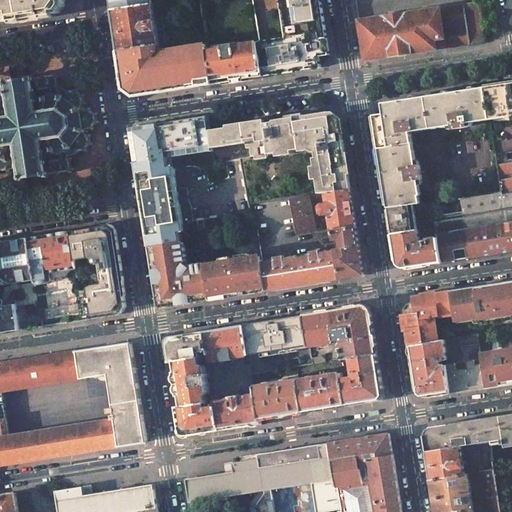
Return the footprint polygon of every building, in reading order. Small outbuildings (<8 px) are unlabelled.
[(0,0),(0,9),(2,23),(56,14),(65,2),(65,0),(0,0)] [(111,0),(112,3),(113,10),(153,4),(152,0),(111,0)] [(287,0),(293,36),(288,37),(266,41),(259,42),(260,43),(265,76),(322,67),(320,56),(330,55),(327,33),(325,33),(321,2),(319,3),(318,0),(287,0)] [(282,0),(283,8),(288,37),(293,36),(287,0),(282,0)] [(465,4),(471,44),(484,42),(480,14),(478,2),(465,4)] [(113,11),(119,51),(159,45),(153,4),(113,10),(113,11)] [(440,8),(447,48),(471,44),(465,4),(440,8)] [(406,18),(386,21),(385,17),(359,20),(366,61),(390,57),(447,48),(440,8),(405,13),(406,18)] [(211,50),(210,51),(215,84),(235,81),(244,80),(265,76),(260,43),(238,46),(238,44),(222,46),(223,49),(213,50),(212,48),(211,48),(211,50)] [(135,97),(215,84),(210,51),(209,45),(161,53),(159,45),(119,51),(125,89),(135,97)] [(0,170),(8,170),(9,177),(22,175),(23,176),(19,176),(20,179),(23,179),(23,182),(27,181),(26,178),(46,175),(46,178),(49,178),(49,175),(52,174),(58,173),(58,175),(61,175),(61,172),(70,171),(70,173),(73,173),(72,171),(74,170),(74,167),(72,168),(71,160),(73,159),(72,157),(70,157),(70,154),(71,154),(74,155),(77,153),(79,153),(80,151),(85,150),(86,152),(88,151),(87,149),(90,145),(93,145),(93,143),(91,142),(90,137),(92,135),(91,133),(88,135),(85,132),(89,133),(89,130),(86,129),(91,128),(92,131),(95,129),(94,127),(96,123),(99,123),(100,121),(97,120),(97,115),(99,114),(97,111),(95,113),(91,110),(92,107),(89,107),(88,109),(83,110),(86,108),(84,106),(81,107),(84,104),(86,105),(87,102),(84,101),(84,96),(86,95),(84,93),(82,94),(78,91),(79,89),(76,88),(75,91),(71,91),(69,89),(68,90),(68,89),(64,89),(61,91),(60,91),(60,88),(62,88),(61,85),(59,86),(58,78),(60,77),(60,74),(58,75),(57,73),(55,73),(55,75),(46,77),(46,74),(43,75),(43,77),(37,78),(37,77),(34,78),(33,75),(30,75),(31,78),(11,81),(11,78),(7,79),(8,82),(5,82),(5,86),(0,86),(0,170)] [(511,83),(485,87),(491,120),(511,116),(511,83)] [(385,114),(374,115),(380,154),(389,208),(414,204),(421,203),(419,196),(420,195),(420,191),(418,180),(423,179),(420,165),(416,165),(414,152),(414,150),(412,132),(422,130),(448,126),(453,125),(454,129),(469,127),(468,123),(486,120),(488,120),(491,120),(485,87),(383,103),(385,114)] [(251,158),(313,148),(320,194),(351,189),(341,121),(336,117),(330,118),(329,112),(274,120),(274,123),(266,124),(266,121),(210,130),(212,146),(212,148),(249,142),(251,158)] [(137,163),(172,157),(183,156),(213,151),(212,148),(212,146),(210,130),(207,116),(132,128),(131,128),(134,146),(137,163)] [(214,155),(215,163),(227,161),(240,159),(251,158),(249,142),(212,148),(213,151),(213,153),(214,155)] [(213,151),(183,156),(184,168),(193,167),(196,168),(199,169),(201,171),(204,174),(210,184),(229,178),(227,161),(215,163),(214,155),(213,153),(213,151)] [(443,262),(511,251),(511,151),(495,154),(502,192),(459,199),(461,211),(435,215),(439,238),(443,262)] [(172,157),(137,163),(138,169),(150,246),(181,241),(180,233),(183,233),(178,200),(183,200),(182,197),(178,197),(174,171),(175,171),(175,169),(173,169),(173,164),(172,157)] [(320,194),(291,197),(292,199),(299,236),(316,232),(309,202),(322,200),(323,202),(328,201),(329,204),(324,205),(321,209),(322,213),(324,215),(324,219),(326,230),(333,229),(357,225),(358,225),(355,208),(354,208),(354,204),(352,191),(351,189),(320,194)] [(414,204),(389,208),(393,234),(418,230),(414,204)] [(252,213),(189,223),(192,239),(255,229),(252,213)] [(127,306),(115,231),(107,225),(71,231),(75,259),(89,257),(91,258),(91,259),(92,261),(94,262),(97,262),(99,261),(100,260),(103,281),(95,282),(96,286),(80,289),(82,297),(84,313),(85,320),(121,314),(127,306)] [(357,225),(333,229),(334,239),(340,239),(341,247),(339,248),(338,246),(335,246),(336,251),(340,279),(365,275),(363,262),(357,225)] [(418,230),(393,234),(397,261),(407,268),(443,262),(439,238),(428,239),(429,240),(426,241),(426,238),(423,239),(424,241),(419,242),(418,241),(420,240),(418,230)] [(71,231),(29,238),(36,280),(36,282),(36,284),(39,303),(42,323),(46,322),(46,319),(60,317),(61,323),(70,322),(69,315),(84,313),(82,297),(80,289),(75,259),(71,231)] [(0,285),(11,283),(19,282),(36,280),(29,238),(0,242),(0,285)] [(189,269),(183,264),(187,260),(186,242),(184,242),(181,241),(150,246),(160,308),(211,300),(207,274),(205,265),(205,262),(194,264),(189,269)] [(268,262),(263,263),(264,269),(268,290),(272,290),(283,288),(289,287),(325,281),(340,279),(336,251),(328,252),(328,247),(320,248),(321,251),(310,253),(311,255),(292,258),(291,253),(284,254),(284,257),(274,258),(275,261),(268,262)] [(236,273),(239,295),(267,290),(268,290),(264,269),(263,263),(262,255),(260,255),(234,260),(236,270),(236,273)] [(207,274),(211,300),(239,295),(236,273),(236,270),(234,260),(205,265),(207,274)] [(19,282),(11,283),(12,286),(0,287),(0,301),(17,305),(17,306),(39,303),(36,284),(36,282),(20,285),(19,282)] [(511,282),(452,292),(456,314),(457,317),(456,317),(460,338),(478,334),(487,388),(511,383),(511,282)] [(452,292),(414,298),(405,310),(410,347),(440,341),(436,317),(456,314),(452,292)] [(0,301),(0,322),(2,333),(21,330),(17,306),(17,305),(0,301)] [(361,306),(305,315),(310,345),(311,346),(333,343),(334,344),(337,343),(337,341),(337,340),(340,340),(341,344),(342,343),(341,345),(344,359),(352,358),(378,354),(371,313),(361,306)] [(250,355),(310,345),(305,315),(268,321),(245,325),(250,355)] [(223,362),(235,360),(234,359),(237,358),(237,357),(250,355),(245,325),(205,331),(208,351),(209,351),(211,361),(220,360),(220,362),(223,361),(223,362)] [(173,362),(200,359),(199,354),(203,353),(203,352),(206,351),(206,352),(208,352),(208,351),(205,331),(173,336),(167,344),(170,362),(173,362)] [(451,393),(487,388),(478,334),(460,338),(462,351),(463,359),(461,362),(459,362),(447,364),(448,365),(451,393)] [(440,341),(410,347),(414,371),(414,372),(417,390),(418,391),(422,392),(424,394),(426,397),(427,398),(450,394),(450,393),(451,393),(448,365),(442,366),(442,364),(447,363),(447,361),(450,360),(449,356),(447,356),(444,340),(440,341)] [(0,465),(148,442),(134,352),(133,347),(132,343),(0,363),(0,465)] [(353,377),(343,379),(347,405),(381,399),(384,395),(378,354),(352,358),(353,370),(351,370),(352,373),(354,372),(355,378),(353,379),(353,377)] [(200,359),(173,362),(180,406),(207,402),(206,395),(209,395),(207,388),(209,387),(208,376),(209,376),(209,374),(207,374),(207,371),(205,371),(204,365),(201,365),(200,359)] [(347,405),(343,379),(342,372),(324,375),(325,377),(316,378),(316,377),(299,379),(304,412),(312,410),(313,411),(320,410),(321,411),(322,409),(329,408),(331,409),(331,408),(338,407),(339,406),(347,405)] [(299,379),(279,382),(279,385),(274,386),(274,385),(273,385),(273,383),(255,386),(256,394),(257,394),(261,418),(269,417),(270,418),(277,417),(278,418),(279,416),(286,414),(287,416),(288,415),(295,414),(295,413),(304,412),(299,379)] [(221,430),(262,424),(262,423),(261,418),(257,394),(256,394),(241,397),(241,395),(239,396),(239,397),(234,398),(233,396),(230,396),(231,398),(215,401),(216,404),(216,406),(217,406),(221,430)] [(177,407),(181,429),(189,435),(221,430),(217,406),(216,406),(216,404),(215,404),(215,406),(211,407),(211,406),(207,406),(207,404),(207,402),(180,406),(177,407)] [(456,423),(434,426),(434,427),(426,438),(425,438),(427,451),(462,446),(491,442),(491,445),(502,443),(502,446),(506,445),(506,447),(511,446),(511,413),(509,414),(501,415),(501,416),(464,421),(456,422),(456,423)] [(402,511),(394,454),(393,454),(390,433),(365,437),(330,443),(342,509),(342,511),(402,511)] [(273,489),(312,482),(316,511),(322,511),(325,511),(342,509),(330,443),(259,454),(259,458),(234,463),(235,471),(187,479),(192,511),(199,511),(198,501),(258,491),(259,491),(273,489)] [(462,446),(427,451),(431,479),(465,474),(462,446)] [(502,511),(495,470),(480,472),(486,511),(502,511)] [(465,474),(431,479),(436,511),(475,511),(474,503),(476,503),(476,501),(474,501),(469,474),(465,474)] [(130,511),(134,511),(150,509),(150,511),(159,511),(155,484),(122,489),(122,488),(120,488),(120,489),(93,494),(85,495),(84,486),(57,491),(59,511),(130,511)] [(91,485),(84,486),(85,495),(93,494),(91,485)] [(279,511),(280,511),(276,508),(273,489),(259,491),(258,491),(258,493),(251,503),(252,511),(279,511)] [(18,511),(16,493),(0,495),(0,511),(18,511)]
